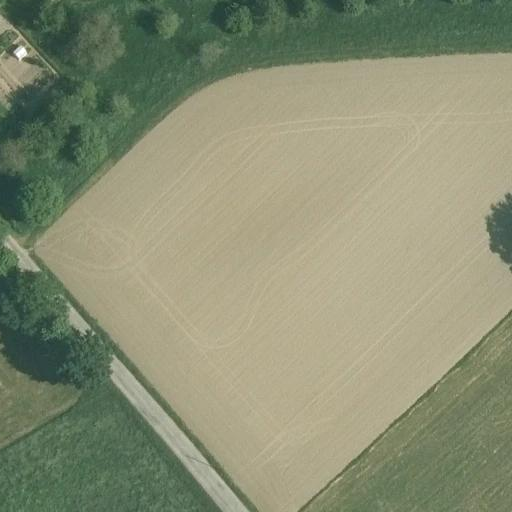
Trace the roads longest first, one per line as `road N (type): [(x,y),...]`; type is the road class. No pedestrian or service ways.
road 1 (track): [(16,255),(205,77),(305,56),(511,44)]
road 2 (unclassified): [(236,511),(0,236)]
